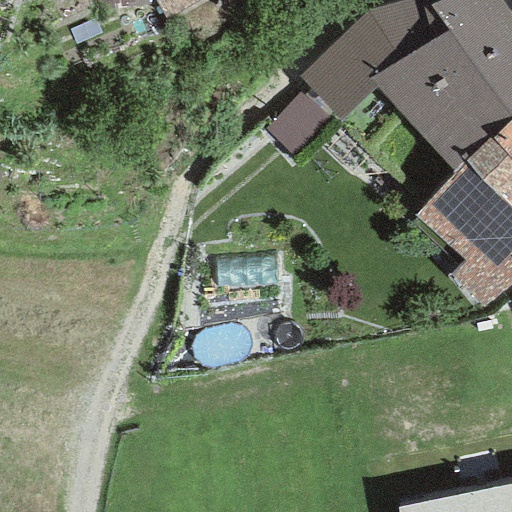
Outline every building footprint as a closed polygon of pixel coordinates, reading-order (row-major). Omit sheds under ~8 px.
[(198,0),(155,0),(166,19),(198,0)] [(406,0),(365,12),(298,76),(340,120),(375,88),(367,79),(407,55),(425,44),(411,0),(406,0)] [(511,15),(500,0),(439,0),(429,5),(447,31),(511,117),(511,116),(511,15)] [(490,139),(511,117),(447,31),(425,44),(407,55),(490,139)] [(466,161),(490,139),(407,55),(367,79),(375,88),(452,174),(466,161)] [(511,116),(511,117),(490,139),(466,161),(452,174),(414,216),(462,263),(447,277),(476,311),(511,282),(511,265),(509,256),(511,254),(511,116)] [(511,511),(511,484),(395,508),(396,511),(511,511)]
